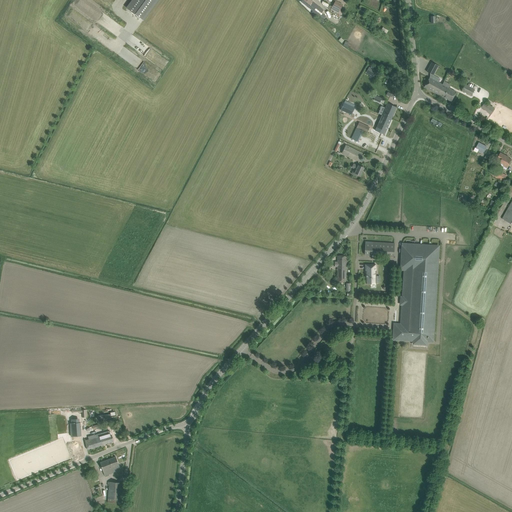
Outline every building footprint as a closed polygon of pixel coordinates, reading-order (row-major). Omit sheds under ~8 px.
[(131,0),(126,8),(143,20),(158,0),(131,0)] [(324,11),(310,0),(301,0),(300,1),(312,11),(311,13),(322,21),(326,17),(322,13),(324,11)] [(327,7),(331,9),(338,13),(343,5),(335,1),(332,7),(328,5),(327,7)] [(433,75),(437,68),(439,69),(440,66),(431,62),(426,71),(428,72),(433,75)] [(437,94),(442,85),(429,78),(425,87),(437,94)] [(465,84),(461,90),(471,96),(474,89),(465,84)] [(451,101),(456,92),(442,85),(437,94),(451,101)] [(491,114),(494,110),(495,109),(485,102),(484,103),(482,107),(491,114)] [(340,110),(351,115),(355,108),(344,103),(340,110)] [(396,107),(387,103),(375,131),(384,135),(396,107)] [(370,128),(359,123),(356,128),(350,125),(344,138),(357,144),(363,131),(367,133),(370,128)] [(484,152),(487,146),(479,143),(476,148),(484,152)] [(362,153),(358,151),(346,145),(342,153),(358,161),(362,153)] [(500,153),(497,159),(501,161),(499,165),(503,168),(502,169),(506,171),(511,160),(504,156),(504,155),(500,153)] [(364,168),(359,166),(358,165),(357,166),(353,164),(352,167),(354,168),(351,174),(357,176),(358,175),(360,176),(364,168)] [(494,169),(491,175),(504,182),(505,180),(507,176),(494,169)] [(511,201),(502,218),(511,223),(511,201)] [(365,255),(394,257),(394,243),(365,242),(365,246),(365,254),(365,255)] [(398,322),(397,337),(415,338),(415,337),(428,338),(428,339),(433,339),(439,245),(403,243),(402,267),(407,267),(403,322),(398,322)] [(346,256),(338,256),(337,281),(345,282),(346,256)] [(374,270),(376,270),(375,265),(365,265),(366,270),(365,270),(366,283),(376,283),(376,282),(375,282),(375,283),(372,283),(372,278),(376,278),(376,273),(374,273),(374,270)] [(111,414),(99,416),(100,422),(112,420),(111,415),(115,415),(115,412),(111,413),(111,414)] [(80,423),(70,424),(71,436),(81,435),(81,430),(80,427),(80,423)] [(85,439),(84,439),(87,449),(114,442),(111,431),(89,438),(90,440),(86,441),(85,439)] [(121,470),(116,457),(100,463),(105,476),(121,470)] [(120,503),(121,488),(122,483),(109,482),(108,503),(120,503)]
